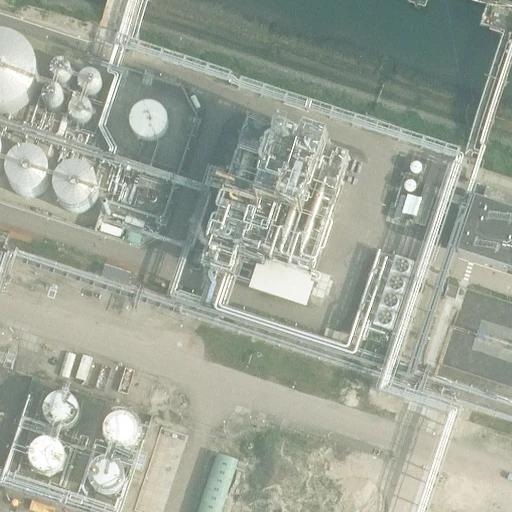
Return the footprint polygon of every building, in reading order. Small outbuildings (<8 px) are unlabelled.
[(0,111),(26,118),(44,52),(0,40),(0,111)] [(129,133),(160,140),(168,109),(137,101),(129,133)] [(351,160),(247,126),(200,270),(305,304),(351,160)] [(0,169),(10,145),(0,140),(0,169)] [(19,152),(5,185),(114,232),(118,224),(129,228),(133,218),(129,217),(132,211),(105,199),(110,189),(68,170),(67,173),(19,152)] [(425,186),(413,223),(425,227),(437,190),(425,186)] [(393,217),(402,220),(409,200),(400,197),(393,217)] [(511,210),(474,198),(456,252),(511,270),(511,210)] [(415,268),(378,257),(351,340),(387,352),(415,268)] [(104,268),(101,278),(126,286),(129,276),(104,268)] [(444,297),(456,301),(459,289),(448,286),(444,297)] [(74,412),(74,411),(74,407),(73,403),(69,398),(63,395),(58,394),(52,395),(46,398),(42,403),(41,407),(41,411),(42,417),(45,423),(48,425),(52,427),(56,428),(63,427),(69,423),(73,417),(74,412)] [(139,430),(138,423),(134,418),(132,416),(128,414),(123,413),(117,414),(113,416),(110,418),(107,423),(106,429),(107,436),(110,441),(114,445),(121,447),(124,447),(129,445),(134,442),(138,437),(139,430)] [(61,455),(59,448),(56,443),(51,439),(44,438),(37,439),(32,443),(28,448),(27,454),(28,460),(31,466),(36,469),(42,471),(49,471),(55,467),(59,461),(61,455)] [(123,473),(122,466),(118,461),(115,458),(113,457),(107,456),(101,457),(97,458),(94,461),(91,466),(90,473),(91,479),(94,484),(98,487),(102,489),(105,490),(111,489),(117,486),(121,481),(122,477),(123,473)] [(255,479),(255,511),(311,511),(311,479),(255,479)] [(371,511),(361,486),(321,502),(324,511),(425,511),(420,498),(386,511),(371,511)]
